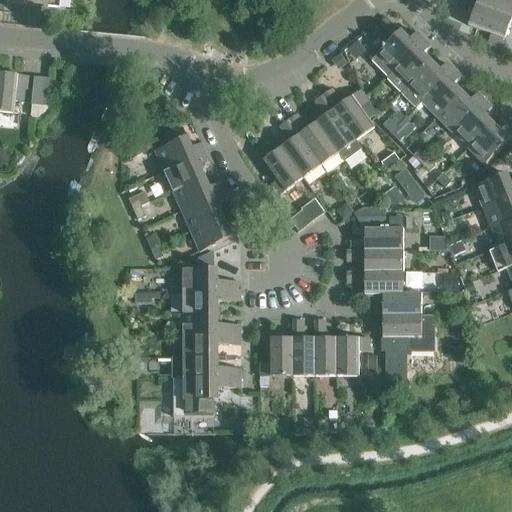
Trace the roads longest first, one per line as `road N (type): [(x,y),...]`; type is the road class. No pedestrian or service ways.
road 1 (residential): [(254,276),(294,272),(298,253),(215,124),(215,72)]
road 2 (residential): [(215,72),(250,76),(289,63),(370,0)]
road 3 (residential): [(215,72),(143,50),(74,44)]
road 4 (residential): [(511,73),(468,55),(412,0)]
